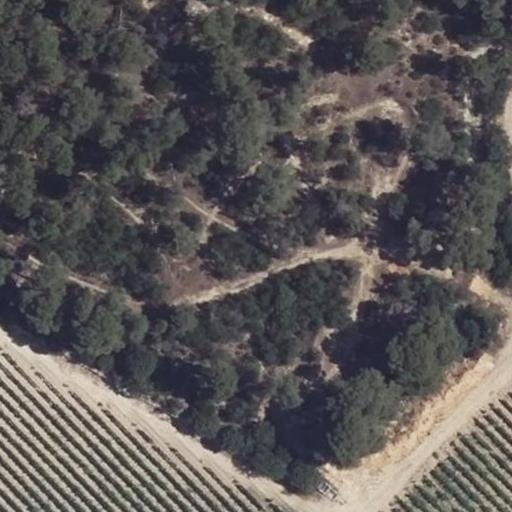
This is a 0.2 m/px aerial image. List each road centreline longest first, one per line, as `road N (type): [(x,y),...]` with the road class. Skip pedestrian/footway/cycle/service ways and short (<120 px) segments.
road 1 (track): [(0,331),(328,511)]
road 2 (track): [(368,511),(511,367)]
